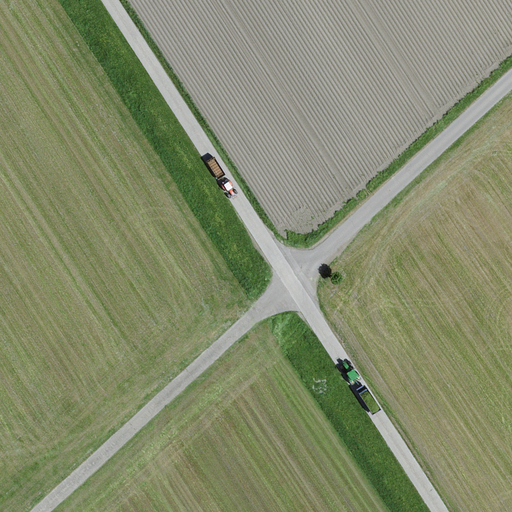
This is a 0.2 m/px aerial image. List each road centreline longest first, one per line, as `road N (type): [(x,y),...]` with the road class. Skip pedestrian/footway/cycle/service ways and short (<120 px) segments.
road 1 (track): [(293,282),(38,511)]
road 2 (track): [(116,0),(293,282)]
road 3 (track): [(511,80),(293,282)]
road 4 (track): [(293,282),(442,511)]
